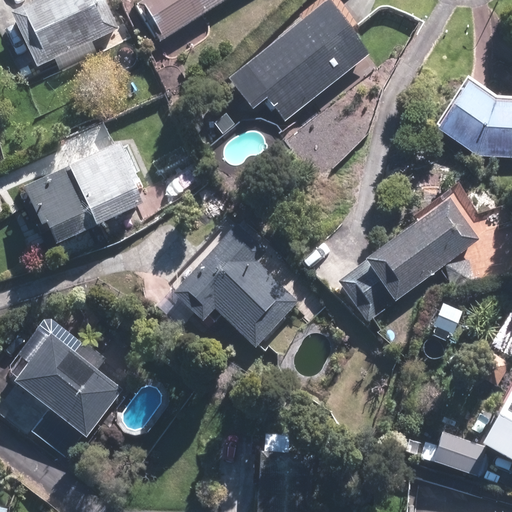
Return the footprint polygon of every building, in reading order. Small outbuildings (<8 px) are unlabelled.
[(40,0),(14,13),(40,68),(121,30),(106,0),(40,0)] [(149,0),(138,7),(161,43),(230,0),(149,0)] [(274,108),(286,123),(373,54),(331,0),(330,0),(231,79),(255,110),(263,103),(270,112),(274,108)] [(472,82),(440,127),(489,158),(511,159),(511,100),(497,100),(472,82)] [(124,142),(29,188),(47,225),(52,223),(63,244),(148,204),(141,189),(146,187),(124,142)] [(369,325),(482,239),(451,198),(338,284),(369,325)] [(239,225),(177,293),(206,321),(217,309),(257,348),(299,301),(259,263),(269,252),(239,225)] [(468,310),(446,300),(434,328),(455,338),(468,310)] [(51,339),(18,381),(88,438),(124,390),(78,352),(84,344),(55,320),(46,320),(39,329),(51,339)] [(447,341),(428,337),(423,361),(443,364),(447,341)] [(511,350),(503,362),(511,368),(511,350)] [(511,395),(485,444),(511,459),(511,395)] [(485,451),(444,428),(429,455),(471,478),(485,451)] [(263,452),(259,511),(311,511),(315,454),(290,453),(291,436),(267,435),(267,452),(263,452)]
